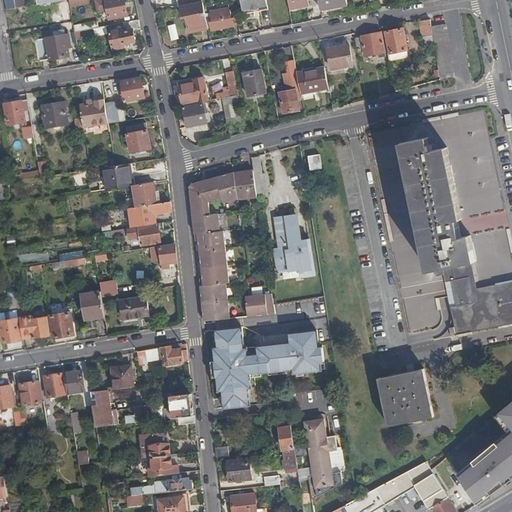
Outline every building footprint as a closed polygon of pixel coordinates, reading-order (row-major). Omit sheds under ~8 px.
[(14,0),(15,8),(29,6),(27,0),(14,0)] [(98,13),(108,11),(106,0),(97,0),(96,0),(98,13)] [(106,0),(108,11),(110,19),(127,15),(124,0),(106,0)] [(267,4),(266,0),(241,0),(243,9),(251,7),(259,6),(267,4)] [(288,0),(290,10),(311,5),(309,0),(288,0)] [(326,9),(348,4),(347,0),(319,0),(321,9),(325,8),(326,9)] [(67,2),(58,3),(59,13),(61,12),(62,19),(69,18),(68,11),(69,11),(67,2)] [(190,32),(209,28),(203,2),(182,7),(184,18),(187,17),(190,32)] [(210,21),(212,30),(235,25),(234,17),(232,18),(230,9),(210,13),(212,21),(210,21)] [(423,36),(433,35),(431,26),(430,18),(420,20),(423,36)] [(141,28),(139,20),(123,23),(125,31),(121,31),(121,28),(111,31),(114,49),(125,47),(125,43),(136,42),(134,30),(141,28)] [(101,21),(74,26),(75,32),(82,31),(102,27),(101,21)] [(111,31),(121,28),(121,31),(125,31),(123,23),(110,25),(111,31)] [(445,24),(431,26),(433,35),(440,78),(454,77),(445,24)] [(390,53),(407,49),(408,49),(404,29),(386,32),(390,53)] [(355,38),(358,54),(364,52),(366,56),(386,52),(382,33),(355,38)] [(63,36),(47,38),(51,59),(70,56),(68,44),(71,43),(69,35),(63,36)] [(51,59),(47,38),(37,40),(40,61),(51,59)] [(354,65),(349,43),(328,48),(332,69),(354,65)] [(388,53),(389,58),(408,55),(407,49),(390,53),(388,53)] [(302,94),(330,89),(326,67),(297,73),(302,94)] [(248,96),(266,93),(262,70),(254,72),(254,74),(244,76),(248,96)] [(237,89),(234,73),(226,75),(228,85),(229,90),(237,89)] [(179,85),(183,103),(200,99),(198,89),(205,87),(203,77),(195,79),(195,82),(179,85)] [(145,98),(141,78),(118,82),(121,93),(124,92),(126,101),(145,98)] [(301,98),(299,88),(295,89),(280,92),(283,112),(300,109),(298,99),(301,98)] [(223,92),(215,93),(216,98),(222,97),(236,94),(238,94),(237,89),(229,90),(223,92)] [(222,97),(227,119),(241,117),(236,94),(222,97)] [(30,114),(27,100),(5,103),(7,119),(12,118),(13,123),(25,121),(24,115),(30,114)] [(105,104),(105,100),(95,101),(95,103),(87,104),(80,106),(82,117),(83,127),(109,123),(105,104)] [(206,100),(203,101),(203,103),(184,107),(188,126),(207,123),(205,111),(208,111),(206,100)] [(109,123),(109,125),(119,123),(115,102),(105,104),(109,123)] [(65,103),(43,107),(46,127),(69,123),(65,103)] [(243,123),(244,123),(242,116),(241,117),(227,119),(228,126),(234,125),(243,123)] [(78,131),(84,131),(83,127),(82,117),(76,118),(78,131)] [(148,131),(146,125),(128,128),(130,135),(128,135),(132,153),(152,148),(149,131),(148,131)] [(383,146),(382,133),(371,134),(371,146),(383,146)] [(511,322),(511,280),(478,288),(472,262),(476,261),(470,235),(461,236),(458,219),(462,218),(447,146),(431,150),(428,137),(401,142),(428,270),(435,269),(436,275),(444,274),(445,281),(453,280),(458,305),(451,306),(454,326),(451,335),(456,335),(456,337),(472,334),(471,331),(511,322)] [(322,168),(319,154),(308,156),(311,169),(322,168)] [(263,174),(260,155),(251,157),(254,171),(256,188),(267,186),(264,174),(263,174)] [(40,178),(48,177),(45,162),(38,163),(39,171),(40,178)] [(110,189),(134,185),(136,185),(132,163),(116,166),(106,167),(110,189)] [(257,196),(256,188),(254,171),(235,174),(238,198),(238,199),(257,196)] [(235,174),(234,172),(215,177),(222,199),(223,202),(238,198),(235,174)] [(222,199),(215,177),(195,182),(190,190),(193,217),(210,215),(209,202),(222,199)] [(0,184),(0,191),(15,189),(13,182),(0,184)] [(137,207),(158,203),(155,182),(136,185),(134,185),(137,207)] [(157,213),(172,210),(171,201),(158,203),(137,207),(137,208),(140,226),(159,223),(157,213)] [(210,215),(193,217),(195,234),(198,234),(220,232),(219,215),(210,215)] [(283,271),(284,280),(315,275),(310,239),(301,240),(297,215),(276,218),(280,251),(275,251),(278,271),(283,271)] [(162,230),(161,223),(159,223),(140,226),(142,236),(143,244),(162,242),(160,230),(162,230)] [(130,238),(142,236),(140,226),(127,228),(128,234),(129,237),(130,238)] [(113,237),(123,235),(122,229),(112,231),(103,232),(104,238),(113,237)] [(220,232),(198,234),(200,251),(225,249),(224,231),(220,232)] [(163,263),(178,262),(176,243),(152,247),(154,261),(163,260),(163,263)] [(225,249),(200,251),(201,269),(228,266),(225,249)] [(66,261),(85,258),(84,252),(65,255),(66,261)] [(66,261),(67,267),(86,263),(85,258),(66,261)] [(201,269),(204,286),(226,283),(229,283),(228,266),(201,269)] [(100,285),(101,292),(102,298),(110,296),(116,295),(113,283),(100,285)] [(226,283),(204,286),(200,286),(203,304),(228,301),(226,283)] [(95,323),(106,321),(105,312),(102,298),(101,292),(82,295),(86,320),(94,319),(95,323)] [(247,317),(274,314),(272,295),(245,297),(247,317)] [(150,315),(147,296),(121,301),(124,319),(150,315)] [(20,320),(23,339),(33,337),(33,338),(50,336),(46,315),(26,318),(24,308),(27,307),(27,303),(19,299),(16,299),(17,303),(20,320)] [(228,301),(203,304),(205,322),(216,320),(221,320),(230,319),(228,301)] [(18,320),(20,320),(17,303),(11,304),(13,320),(18,320)] [(51,316),(55,338),(75,335),(71,313),(51,316)] [(18,320),(13,320),(0,322),(0,327),(3,343),(22,341),(18,320)] [(222,331),(217,331),(215,331),(217,348),(213,348),(215,362),(214,362),(215,379),(216,379),(218,392),(222,392),(224,409),(250,406),(248,389),(251,389),(249,375),(293,371),(294,375),(321,372),(320,364),(324,364),(322,348),(318,349),(317,337),(306,338),(306,333),(289,335),(290,345),(244,350),(241,328),(222,331)] [(184,361),(188,360),(187,349),(182,350),(182,349),(172,350),(172,346),(162,347),(163,354),(164,365),(184,362),(184,361)] [(137,351),(138,358),(163,354),(162,347),(137,351)] [(114,389),(134,386),(131,365),(111,367),(114,389)] [(379,377),(388,424),(433,414),(424,368),(379,377)] [(64,373),(68,393),(85,391),(82,370),(64,373)] [(58,395),(63,394),(68,393),(64,373),(45,376),(48,397),(52,396),(58,395)] [(38,402),(42,402),(39,380),(20,383),(24,405),(38,402)] [(0,387),(0,408),(14,406),(10,385),(0,387)] [(90,391),(96,426),(114,424),(108,390),(90,391)] [(173,417),(178,417),(194,415),(192,393),(171,396),(172,407),(164,408),(163,395),(157,395),(158,404),(134,407),(135,416),(126,417),(126,423),(159,419),(164,419),(166,419),(165,411),(172,410),(173,417)] [(510,434),(456,477),(475,507),(511,478),(511,403),(497,416),(510,434)] [(295,453),(293,442),(289,410),(282,410),(284,426),(280,427),(282,449),(284,449),(285,454),(295,453)] [(80,412),(72,413),(75,433),(83,432),(80,412)] [(179,424),(195,423),(195,416),(194,415),(178,417),(179,424)] [(307,477),(311,500),(342,484),(340,473),(331,474),(328,453),(337,451),(335,437),(326,438),(324,420),(304,422),(307,441),(293,442),(295,453),(296,457),(309,456),(312,476),(307,477)] [(171,454),(170,442),(167,443),(166,431),(142,434),(145,457),(153,456),(171,454)] [(219,457),(229,456),(228,446),(218,447),(219,449),(219,457)] [(80,465),(90,464),(89,451),(79,451),(80,465)] [(284,472),(298,470),(296,457),(295,453),(285,454),(282,455),(284,472)] [(151,475),(179,472),(178,464),(173,465),(171,454),(153,456),(153,461),(149,462),(151,475)] [(252,478),(249,458),(228,461),(230,480),(252,478)] [(427,461),(344,505),(347,511),(364,511),(416,484),(432,511),(457,511),(449,498),(451,497),(449,493),(447,494),(432,469),(427,461)] [(0,496),(8,496),(5,475),(0,475),(0,496)] [(266,485),(280,484),(279,475),(265,477),(266,485)] [(312,511),(311,500),(307,477),(299,479),(304,511),(312,511)] [(156,492),(194,488),(193,480),(190,480),(189,478),(155,482),(156,492)] [(122,487),(121,479),(107,481),(108,488),(122,487)] [(142,493),(144,493),(143,487),(131,488),(132,495),(142,493)] [(144,503),(142,493),(132,495),(126,495),(127,505),(144,503)] [(233,511),(257,511),(255,494),(232,496),(233,511)] [(159,499),(160,511),(186,511),(184,496),(159,499)]
